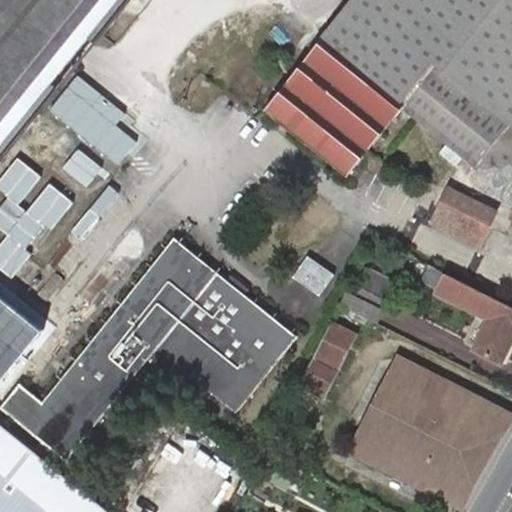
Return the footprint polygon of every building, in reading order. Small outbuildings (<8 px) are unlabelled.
[(0,0),(0,161),(58,90),(29,66),(57,32),(81,0),(0,0)] [(81,0),(57,32),(29,66),(58,90),(86,55),(130,0),(81,0)] [(511,0),(348,0),(263,106),(278,118),(287,125),(346,173),(349,170),(353,165),(402,105),(473,165),(510,124),(511,124),(511,0)] [(78,72),(49,108),(117,164),(137,140),(116,123),(126,111),(78,72)] [(0,228),(1,228),(9,235),(0,246),(0,267),(13,278),(33,253),(27,248),(45,225),(51,230),(74,202),(51,183),(28,211),(19,204),(42,176),(18,157),(0,180),(0,188),(9,197),(0,208),(0,228)] [(479,247),(495,213),(449,189),(432,224),(479,247)] [(20,383),(1,407),(68,461),(157,349),(237,413),(298,337),(263,310),(192,252),(174,238),(43,401),(20,383)] [(511,306),(447,273),(437,293),(489,319),(474,348),(502,362),(511,341),(511,306)] [(378,321),(393,293),(365,278),(357,296),(347,291),(340,305),(377,323),(378,321)] [(356,335),(332,323),(301,383),(302,384),(322,394),(324,395),(356,335)] [(481,474),(511,420),(511,415),(511,412),(502,407),(501,409),(398,357),(351,451),(462,508),(463,509),(480,474),(481,474)] [(302,384),(296,392),(318,403),(322,394),(302,384)] [(0,423),(0,511),(108,511),(109,511),(0,423)] [(260,480),(252,494),(266,502),(274,487),(260,480)]
